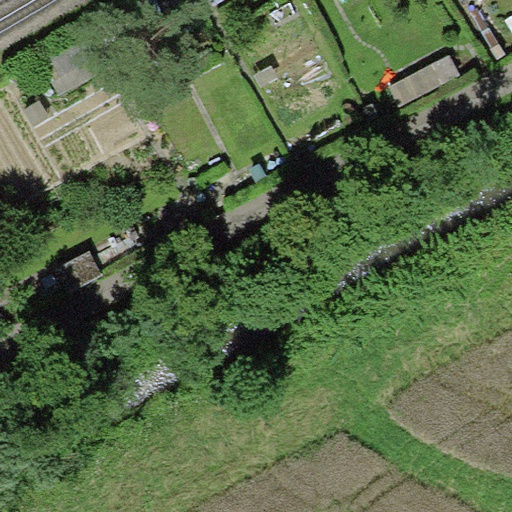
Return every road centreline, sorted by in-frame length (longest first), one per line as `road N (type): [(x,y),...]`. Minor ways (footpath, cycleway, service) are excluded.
road 1 (track): [(0,346),(511,76)]
road 2 (track): [(328,397),(511,501)]
